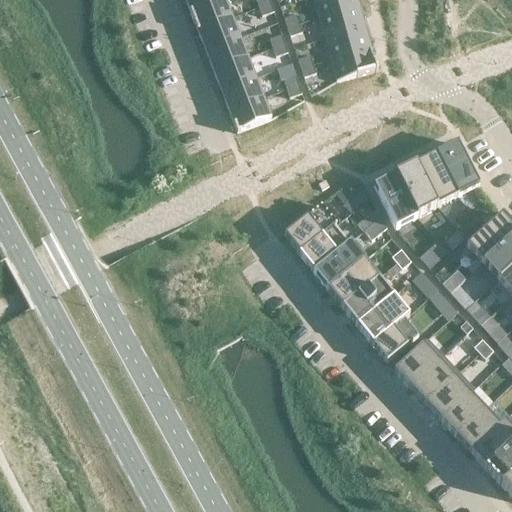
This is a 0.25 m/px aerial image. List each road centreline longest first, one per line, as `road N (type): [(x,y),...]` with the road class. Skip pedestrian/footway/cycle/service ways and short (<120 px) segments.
road 1 (secondary): [(215,511),(0,117)]
road 2 (residential): [(264,251),(303,309),(481,511)]
road 3 (secondary): [(0,225),(156,511)]
road 4 (residential): [(410,0),(407,39),(418,74),(485,115),(511,156)]
road 5 (residential): [(157,0),(216,150)]
